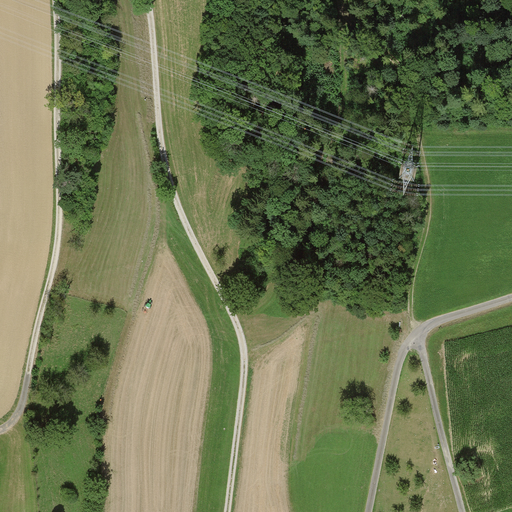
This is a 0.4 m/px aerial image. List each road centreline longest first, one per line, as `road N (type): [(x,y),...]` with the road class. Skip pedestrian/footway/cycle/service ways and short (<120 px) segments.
road 1 (track): [(227,511),(244,352),(171,192),(146,4)]
road 2 (track): [(0,433),(19,409),(55,245),(54,0)]
road 3 (track): [(416,333),(409,297),(426,207),(406,74),(340,12),(338,0)]
road 4 (track): [(351,21),(342,48),(346,105),(335,169),(283,278),(255,305),(229,310)]
road 5 (track): [(511,297),(433,322),(404,346),(368,511)]
road 6 (unclassified): [(459,511),(416,333)]
